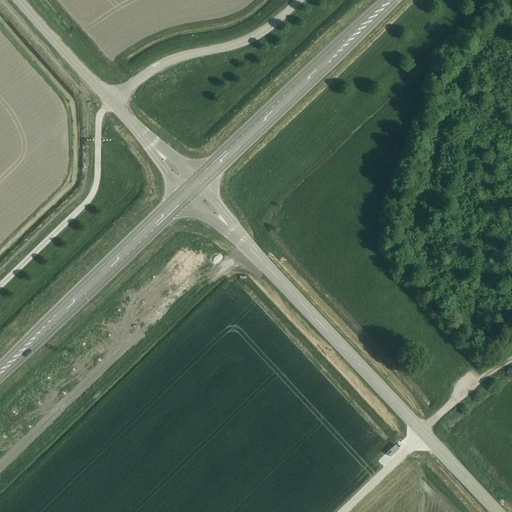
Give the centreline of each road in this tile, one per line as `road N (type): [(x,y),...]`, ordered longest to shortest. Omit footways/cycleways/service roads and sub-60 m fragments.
road 1 (unclassified): [(497,511),(230,228)]
road 2 (trunk): [(196,182),(385,0)]
road 3 (trunk): [(0,373),(186,192)]
road 4 (unclassified): [(113,103),(172,58),(233,48),(262,34),(299,0)]
road 5 (unclassified): [(113,103),(16,0)]
